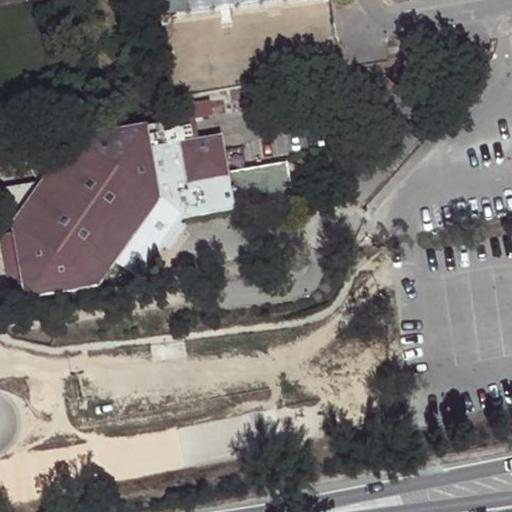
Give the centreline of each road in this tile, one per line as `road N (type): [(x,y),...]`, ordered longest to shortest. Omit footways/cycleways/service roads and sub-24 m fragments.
road 1 (track): [(421,270),(360,295),(310,347),(237,367),(136,374),(0,363)]
road 2 (secondary): [(511,462),(260,511)]
